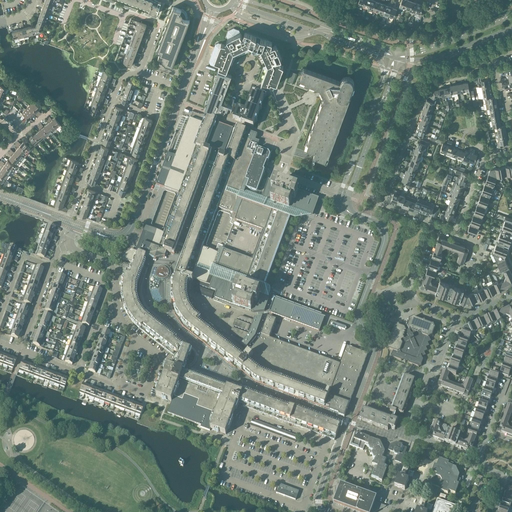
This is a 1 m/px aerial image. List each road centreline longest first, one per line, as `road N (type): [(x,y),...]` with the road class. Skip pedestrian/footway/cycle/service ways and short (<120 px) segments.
road 1 (tertiary): [(73,225),(112,238),(128,231),(201,39)]
road 2 (residential): [(344,198),(280,173),(295,133),(279,94),(249,76)]
road 3 (tertiary): [(392,49),(245,0)]
road 4 (tertiary): [(232,3),(372,52)]
road 5 (tertiary): [(344,198),(396,60)]
road 6 (tertiary): [(360,321),(384,236),(349,213),(344,198)]
road 7 (residential): [(433,222),(382,202),(415,117)]
road 8 (residential): [(81,183),(121,77),(140,73)]
road 9 (tertiary): [(383,74),(344,198)]
road 10 (residential): [(136,337),(116,313),(112,264),(68,245)]
road 11 (tertiary): [(396,60),(443,55),(511,28)]
road 12 (tertiary): [(511,15),(436,46),(399,51)]
